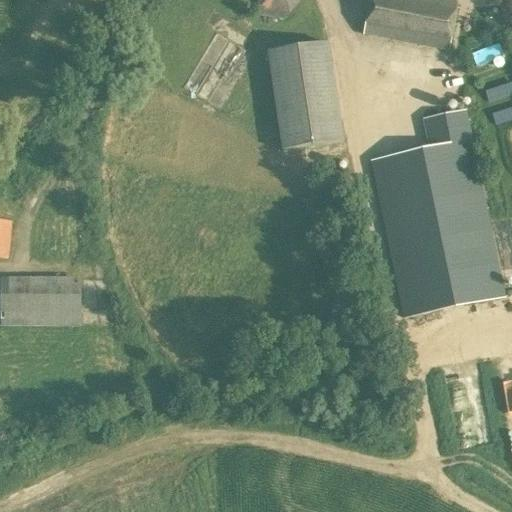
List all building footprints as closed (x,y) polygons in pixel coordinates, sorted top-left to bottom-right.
[(286,18),(300,0),(256,0),(259,8),(259,15),(286,18)] [(371,0),(366,37),(450,51),(457,0),(371,0)] [(281,151),(343,142),(328,43),(266,53),(281,151)] [(511,82),(487,88),(490,99),(511,94),(511,82)] [(511,106),(494,110),(497,122),(511,118),(511,106)] [(404,320),(506,298),(466,111),(424,120),(430,149),(370,162),(404,320)] [(0,257),(6,258),(9,224),(0,223),(0,257)] [(80,328),(80,279),(0,279),(0,327),(80,328)]
